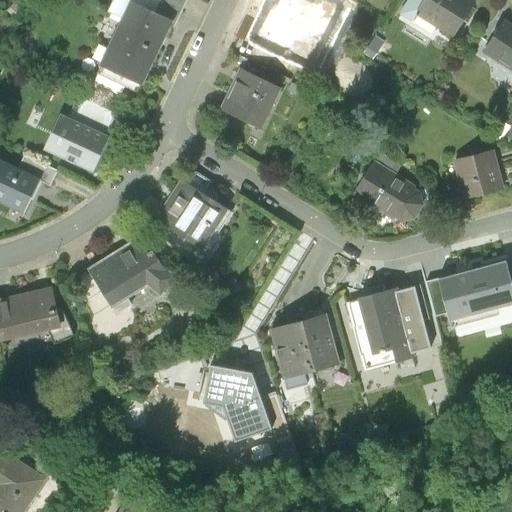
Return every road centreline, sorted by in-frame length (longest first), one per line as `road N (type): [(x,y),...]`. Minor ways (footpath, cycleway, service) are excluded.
road 1 (residential): [(511,216),(364,250),(168,132)]
road 2 (residential): [(0,256),(75,233),(120,195),(168,132)]
road 3 (residential): [(168,132),(231,0)]
